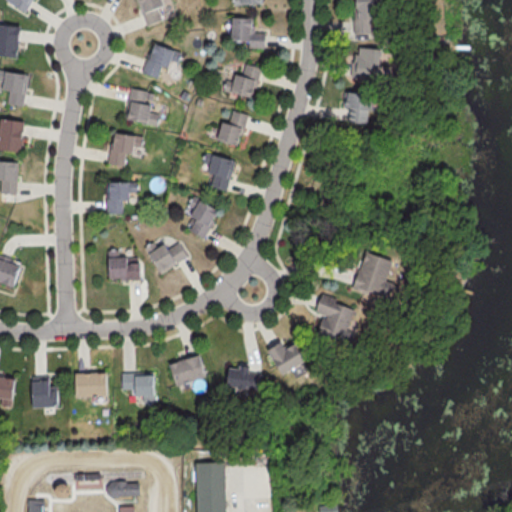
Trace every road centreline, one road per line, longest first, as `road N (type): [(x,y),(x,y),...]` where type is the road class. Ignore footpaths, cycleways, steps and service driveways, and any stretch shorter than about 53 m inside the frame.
road 1 (residential): [(0,327),(144,323),(253,290),(266,207),(304,83),(308,0)]
road 2 (residential): [(61,330),(67,182),(86,40)]
